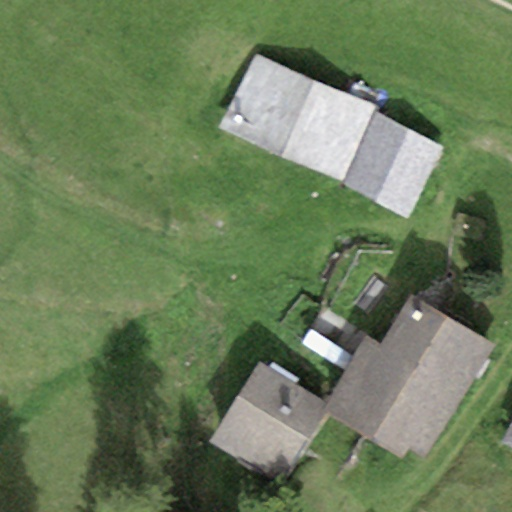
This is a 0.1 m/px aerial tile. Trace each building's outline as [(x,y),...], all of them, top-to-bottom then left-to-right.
[(375,125),(266,69),(235,130),(343,186),(375,125)] [(436,156),(375,125),(343,186),(404,217),(436,156)] [(416,460),(492,337),(409,286),(333,410),(416,460)] [(326,400),(262,357),(212,431),(275,474),(326,400)] [(511,408),(500,434),(511,439),(511,408)]
